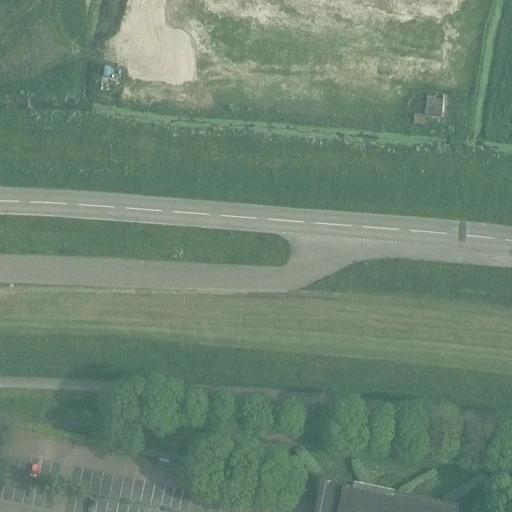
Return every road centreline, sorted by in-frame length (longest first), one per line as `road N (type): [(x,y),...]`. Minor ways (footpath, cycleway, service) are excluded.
road 1 (unclassified): [(0,270),(277,281),(313,262),(326,226)]
road 2 (tertiary): [(0,201),(326,226)]
road 3 (tertiary): [(511,242),(326,226)]
